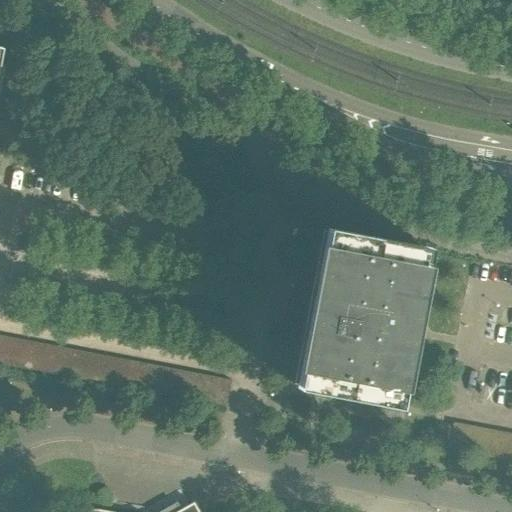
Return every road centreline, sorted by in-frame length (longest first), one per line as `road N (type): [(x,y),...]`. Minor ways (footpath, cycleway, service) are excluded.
road 1 (residential): [(511,507),(85,426),(57,426),(0,450)]
road 2 (secondary): [(146,0),(341,114),(511,163)]
road 3 (secondary): [(511,68),(389,36),(300,0)]
